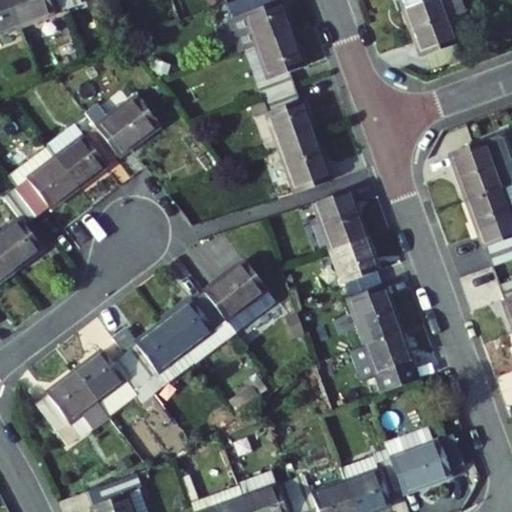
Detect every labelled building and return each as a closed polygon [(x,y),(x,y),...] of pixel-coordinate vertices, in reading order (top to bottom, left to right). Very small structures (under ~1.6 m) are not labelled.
[(27,0),(23,2),(37,39),(84,21),(79,8),(75,0),(27,0)] [(75,0),(79,8),(100,0),(75,0)] [(279,11),(274,0),(263,0),(230,13),(235,26),(233,27),(244,58),(259,52),(294,39),(283,9),(279,11)] [(423,52),(459,40),(450,15),(469,8),(466,0),(421,0),(407,5),(423,52)] [(0,52),(37,39),(23,2),(0,10),(0,52)] [(307,73),(294,39),(259,52),(272,86),(259,91),(264,106),(297,94),(291,79),(307,73)] [(464,54),(459,40),(427,51),(432,65),(464,54)] [(302,108),(297,94),(264,106),(281,152),(317,138),(306,107),(302,108)] [(145,97),(106,126),(127,153),(130,156),(168,127),(145,97)] [(106,126),(67,156),(90,187),(116,167),(113,163),(127,153),(106,126)] [(334,183),(317,138),(281,152),(298,197),(334,183)] [(500,188),(482,141),(446,154),(464,201),(500,188)] [(27,185),(49,213),(59,205),(62,208),(90,187),(67,156),(27,185)] [(511,183),(500,188),(464,201),(475,233),(480,232),(493,268),(511,261),(511,223),(511,220),(511,219),(511,183)] [(31,218),(6,236),(30,268),(56,248),(36,222),(49,213),(27,185),(14,195),(31,218)] [(316,207),(333,252),(370,239),(358,206),(354,208),(349,195),(316,207)] [(0,290),(30,268),(6,236),(0,228),(0,290)] [(333,252),(351,299),(383,286),(378,273),(382,271),(370,239),(333,252)] [(215,292),(248,336),(290,305),(256,260),(215,291),(215,292)] [(511,333),(511,277),(499,282),(504,296),(498,298),(511,333)] [(351,299),(368,343),(405,329),(388,285),(383,286),(351,299)] [(207,297),(176,320),(201,351),(228,331),(238,344),(248,336),(215,292),(207,298),(207,297)] [(127,337),(140,353),(162,381),(171,394),(186,383),(176,370),(201,351),(176,320),(151,340),(141,326),(127,337)] [(387,395),(420,382),(414,365),(418,364),(405,329),(368,343),(387,395)] [(228,331),(201,351),(211,364),(238,344),(228,331)] [(116,348),(90,369),(115,400),(142,379),(150,390),(154,396),(159,403),(171,394),(162,381),(140,353),(138,351),(126,361),(116,348)] [(186,383),(211,364),(201,351),(176,370),(186,383)] [(59,406),(82,436),(88,444),(126,414),(115,400),(90,369),(64,390),(54,398),(59,406)] [(126,414),(127,415),(154,396),(150,390),(142,379),(115,400),(126,414)] [(444,439),(397,456),(410,490),(411,495),(458,477),(444,439)] [(386,470),(353,481),(364,511),(382,511),(400,506),(396,495),(410,490),(397,456),(383,462),(386,470)] [(364,511),(353,481),(323,492),(316,471),(301,476),(313,507),(326,502),(330,511),(364,511)] [(113,498),(117,511),(157,511),(143,472),(118,482),(111,484),(116,497),(113,498)] [(299,511),(313,507),(301,476),(256,493),(262,511),(299,511)] [(208,502),(211,509),(256,493),(252,482),(207,499),(208,502)] [(262,511),(256,493),(211,509),(211,511),(262,511)]
